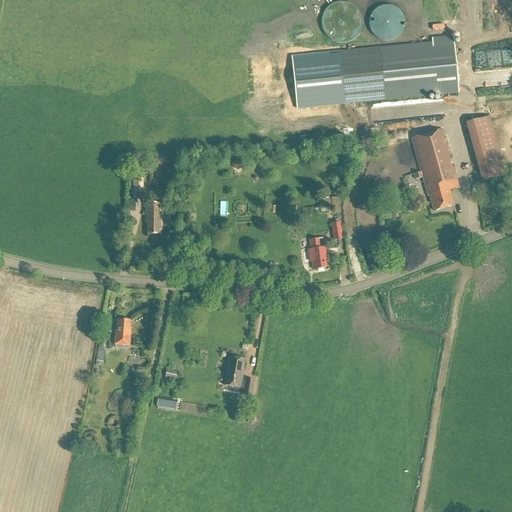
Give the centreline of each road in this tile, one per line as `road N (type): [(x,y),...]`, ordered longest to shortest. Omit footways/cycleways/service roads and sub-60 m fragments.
road 1 (tertiary): [(511,229),(377,280),(313,294),(52,273),(0,257)]
road 2 (track): [(165,284),(122,511)]
